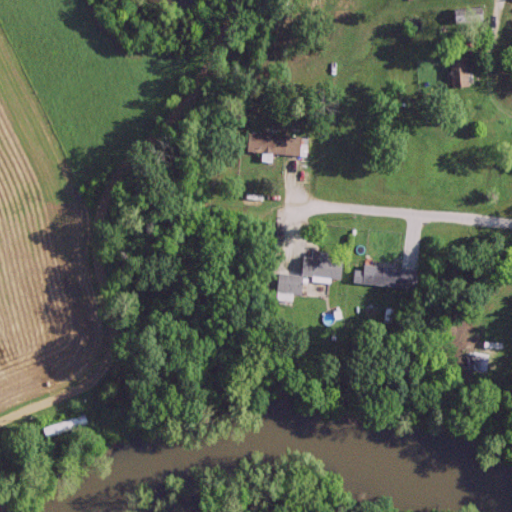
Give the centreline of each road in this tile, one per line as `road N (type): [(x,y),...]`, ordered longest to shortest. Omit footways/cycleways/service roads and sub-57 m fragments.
road 1 (residential): [(0,423),(92,381),(127,341),(189,91),(234,0)]
road 2 (track): [(511,224),(168,177)]
